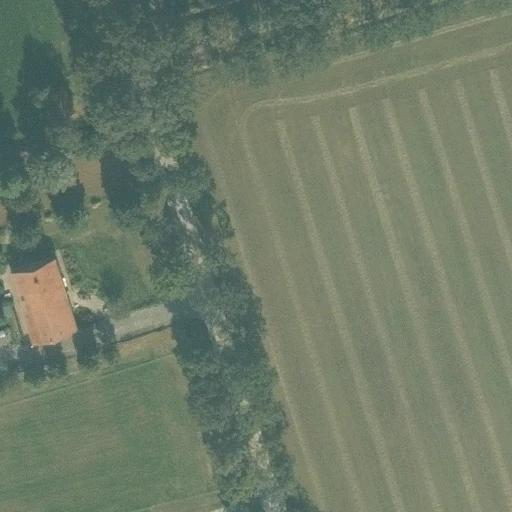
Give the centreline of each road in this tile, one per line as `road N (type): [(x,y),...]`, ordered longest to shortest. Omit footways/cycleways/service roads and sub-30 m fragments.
road 1 (unclassified): [(278,511),(163,143),(126,63)]
road 2 (unclassified): [(126,63),(358,0)]
